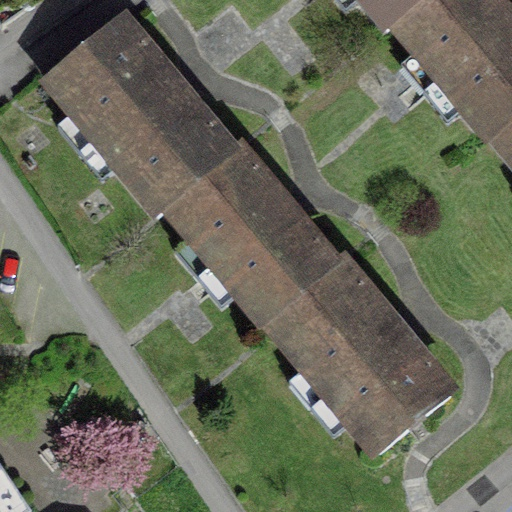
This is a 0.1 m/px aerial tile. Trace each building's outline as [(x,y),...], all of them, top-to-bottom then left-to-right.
[(391,25),(420,0),(360,0),(385,29),(391,25)] [(489,138),(511,119),(511,26),(490,0),(420,0),(391,25),(417,55),(419,54),(467,111),(464,114),(486,141),(489,138)] [(165,210),(230,155),(119,24),(47,85),(74,117),(77,114),(121,166),(117,170),(157,217),(165,210)] [(511,119),(489,138),(511,165),(511,119)] [(265,323),(333,266),(235,151),(230,155),(165,210),(190,240),(194,237),(241,293),(236,297),(261,327),(265,323)] [(265,323),(351,423),(348,426),(375,458),(450,394),(338,262),(333,266),(265,323)] [(0,511),(8,511),(0,499),(0,511)]
